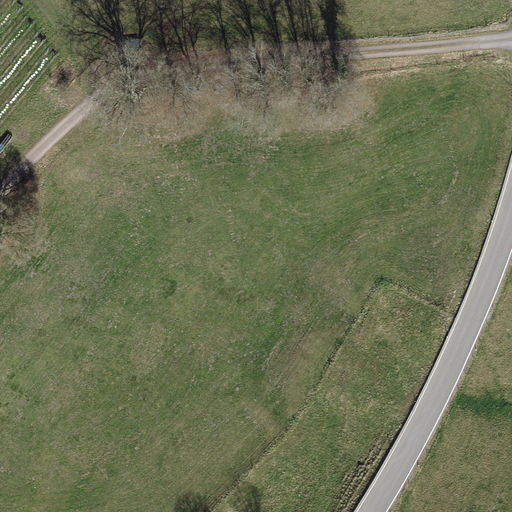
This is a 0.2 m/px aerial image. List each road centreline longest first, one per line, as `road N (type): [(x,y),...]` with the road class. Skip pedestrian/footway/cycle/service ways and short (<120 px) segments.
road 1 (track): [(0,195),(130,67),(511,39)]
road 2 (tertiary): [(511,212),(417,436),(369,511)]
